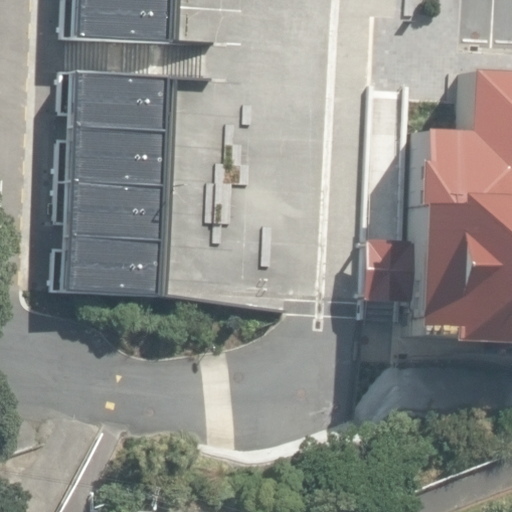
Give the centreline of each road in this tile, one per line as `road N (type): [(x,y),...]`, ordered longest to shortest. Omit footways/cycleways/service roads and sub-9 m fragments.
road 1 (residential): [(330,370),(0,357)]
road 2 (residential): [(8,0),(0,282)]
